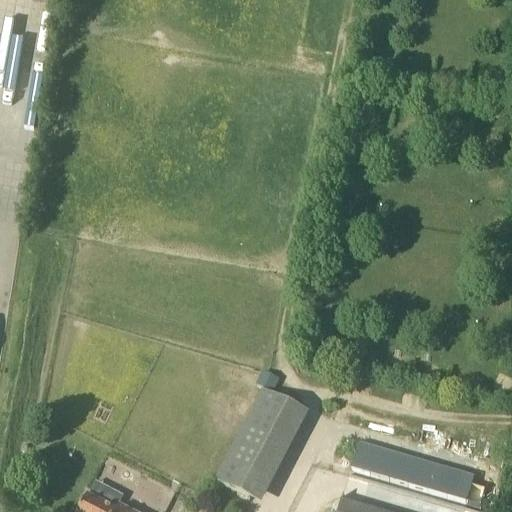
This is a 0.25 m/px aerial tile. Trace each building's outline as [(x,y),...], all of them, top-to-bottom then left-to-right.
[(511,353),(511,333),(492,333),(491,353),(511,353)] [(498,390),(511,397),(511,387),(502,382),(498,390)] [(262,393),(215,484),(261,508),(308,416),(262,393)] [(356,451),(349,477),(473,511),(482,511),(487,496),(471,492),(473,484),(356,451)] [(117,511),(114,511),(105,507),(88,498),(80,511),(124,511),(119,509),(117,511)]
